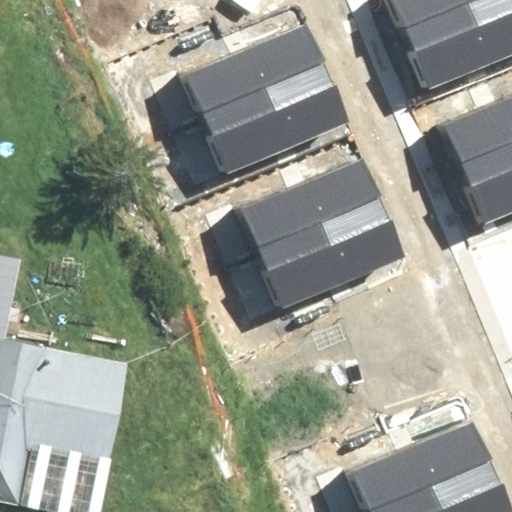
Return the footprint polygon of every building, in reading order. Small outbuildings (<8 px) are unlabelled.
[(389,0),(405,38),(499,0),(389,0)] [(511,0),(499,0),(405,38),(425,86),(511,51),(511,0)] [(185,74),(205,125),(330,75),(309,24),(185,74)] [(205,125),(225,174),(349,123),(330,75),(205,125)] [(511,94),(443,122),(463,173),(511,153),(511,94)] [(231,203),(251,254),(376,204),(355,153),(231,203)] [(511,153),(463,173),(483,221),(511,209),(511,153)] [(251,254),(271,303),(395,253),(376,204),(251,254)] [(435,375),(451,378),(459,318),(312,299),(298,403),(429,421),(435,375)] [(0,511),(15,511),(23,462),(96,473),(113,363),(0,345),(0,511)] [(347,475),(362,511),(401,511),(492,476),(472,425),(347,475)] [(401,511),(506,511),(492,476),(401,511)]
